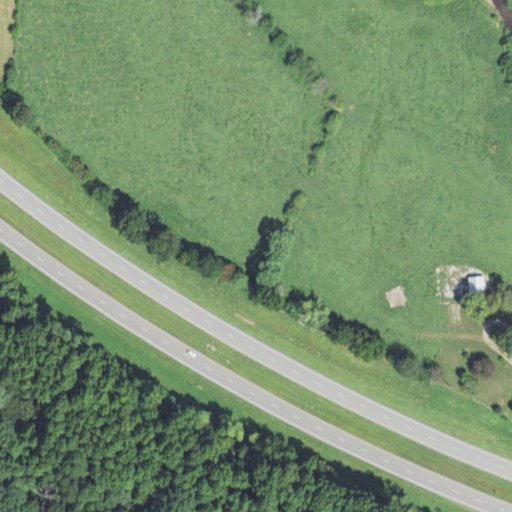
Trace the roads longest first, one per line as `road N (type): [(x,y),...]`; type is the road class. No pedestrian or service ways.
road 1 (trunk): [(511,471),(376,413),(185,308),(0,177)]
road 2 (trunk): [(0,226),(165,342),(358,445),(511,509)]
